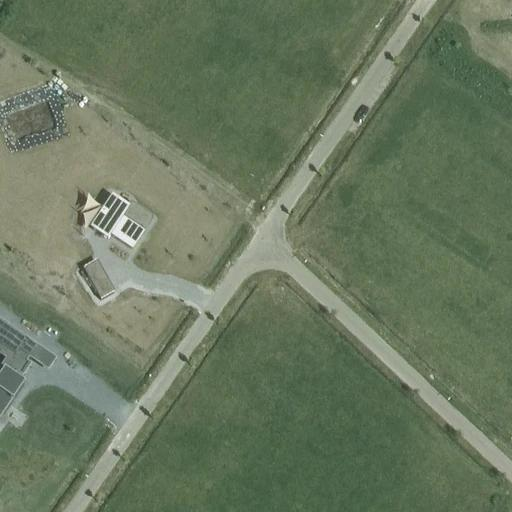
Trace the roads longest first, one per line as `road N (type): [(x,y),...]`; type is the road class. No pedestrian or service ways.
road 1 (residential): [(511,477),(259,242)]
road 2 (residential): [(259,242),(74,511)]
road 3 (residential): [(426,0),(259,242)]
